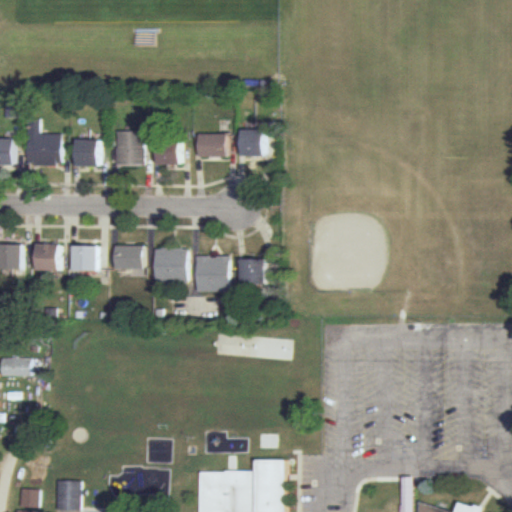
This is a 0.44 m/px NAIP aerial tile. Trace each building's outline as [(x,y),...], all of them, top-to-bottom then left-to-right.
[(221,94),(222,105),(238,104),(237,93),(221,94)] [(9,102),(8,119),(25,120),(26,103),(9,102)] [(33,121),(33,164),(65,164),(65,134),(45,134),(45,121),(33,121)] [(245,130),(245,157),(272,157),(272,130),(245,130)] [(121,131),(120,165),(148,166),(149,131),(121,131)] [(203,136),(204,160),(234,159),(234,135),(203,136)] [(0,138),(0,167),(22,166),(20,138),(0,138)] [(162,138),(163,167),(187,166),(187,138),(162,138)] [(80,141),(81,167),(105,167),(105,141),(80,141)] [(40,245),(41,272),(66,271),(65,244),(40,245)] [(4,245),(4,269),(29,269),(29,245),(4,245)] [(103,245),(103,270),(78,270),(78,245),(103,245)] [(118,246),(118,272),(150,271),(149,245),(118,246)] [(160,249),(160,282),(193,282),(192,248),(160,249)] [(200,256),(201,292),(235,291),(235,255),(200,256)] [(246,259),(247,285),(273,285),(272,258),(246,259)] [(5,356),(5,376),(37,376),(37,356),(5,356)] [(294,511),(294,456),(260,456),(260,470),(204,470),(204,511),(294,511)] [(485,511),(487,508),(464,501),(460,511),(457,511),(425,501),(425,511),(419,511),(419,475),(406,475),(405,511),(485,511)] [(61,479),(61,511),(85,511),(86,479),(61,479)] [(25,487),(23,506),(44,508),(46,489),(25,487)]
